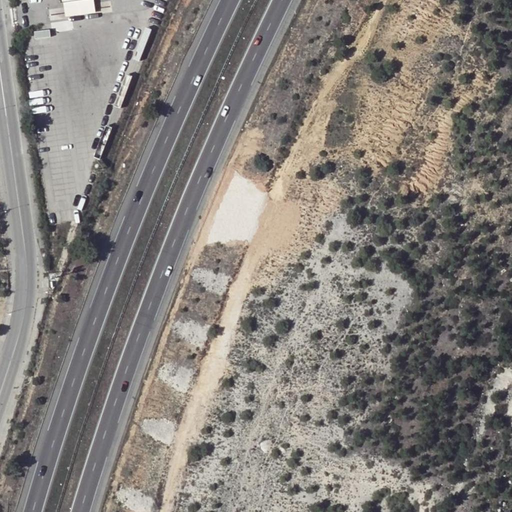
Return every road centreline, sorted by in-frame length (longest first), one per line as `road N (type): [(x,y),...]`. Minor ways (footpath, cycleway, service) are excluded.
road 1 (motorway): [(85,511),(147,319),(220,135),(286,0)]
road 2 (motorway): [(232,0),(105,288),(33,511)]
road 3 (residential): [(0,384),(22,318),(26,272),(0,71)]
